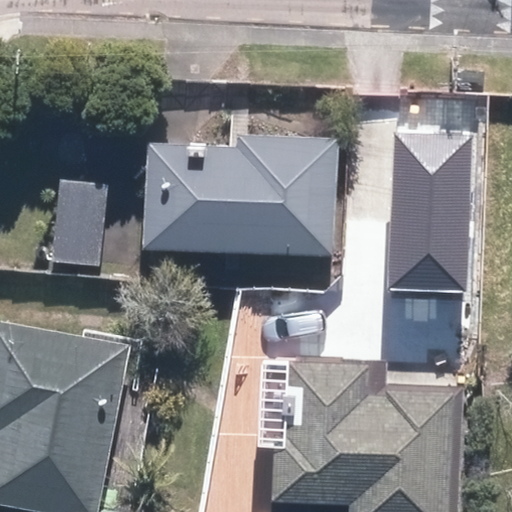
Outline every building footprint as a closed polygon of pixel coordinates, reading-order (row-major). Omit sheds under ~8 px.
[(152,130),(143,235),(335,250),(344,145),(152,130)] [(472,135),(397,133),(392,293),(467,295),(472,135)] [(98,256),(106,178),(64,173),(56,251),(98,256)] [(0,487),(97,506),(128,334),(0,310),(0,487)] [(447,511),(451,378),(363,377),(364,351),(288,349),(287,420),(271,420),(268,511),(447,511)]
